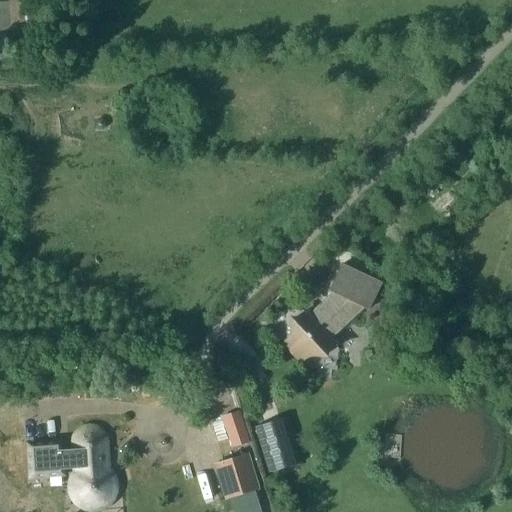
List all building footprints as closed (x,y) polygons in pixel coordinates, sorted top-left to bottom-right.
[(0,38),(43,37),(41,0),(0,0),(9,0),(9,2),(0,2),(0,38)] [(97,118),(94,122),(94,127),(98,130),(103,130),(106,126),(106,121),(102,118),(97,118)] [(290,338),(289,339),(284,344),(301,361),(304,358),(306,357),(307,356),(309,355),(311,355),(314,355),(326,355),(326,344),(365,308),(368,310),(381,282),(343,264),(330,291),(332,292),(303,319),(292,319),(291,332),(291,334),(291,336),(290,338)] [(239,410),(221,416),(231,447),(249,441),(239,410)] [(269,473),(301,463),(286,417),(254,427),(269,473)] [(75,445),(75,449),(61,450),(61,442),(29,445),(31,477),(63,474),(63,470),(77,469),(77,473),(74,476),(73,479),(72,481),(71,484),(71,486),(71,489),(72,492),(72,494),(73,497),(74,499),(76,501),(78,503),(80,505),(82,506),(84,507),(87,508),(89,509),(92,509),(95,509),(97,509),(100,508),(102,507),(104,506),(107,504),(108,502),(110,500),(112,498),(113,496),(114,493),(114,491),(114,488),(114,485),(114,483),(113,480),(112,478),(111,475),(109,473),(107,472),(104,445),(104,442),(103,440),(102,438),(101,436),(99,435),(98,433),(96,432),(94,432),(91,431),(89,431),(87,431),(85,432),(83,433),(81,434),(79,435),(78,437),(77,439),(76,441),(75,443),(75,445)] [(250,452),(221,462),(233,496),(262,486),(250,452)] [(233,511),(260,511),(254,491),(229,499),(233,511)]
